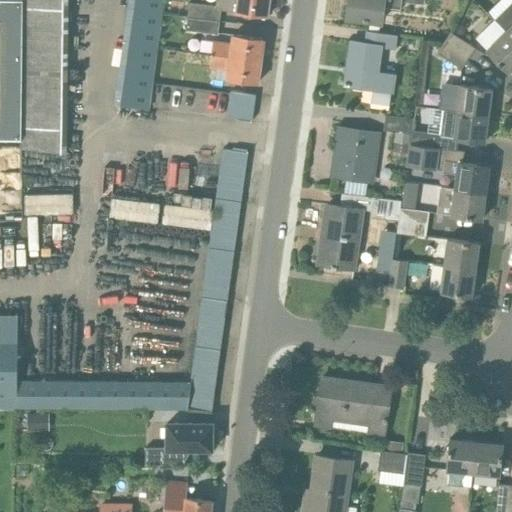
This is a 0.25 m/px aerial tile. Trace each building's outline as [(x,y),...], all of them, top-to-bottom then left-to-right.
[(0,0),(0,138),(22,139),(22,125),(23,0),(0,0)] [(267,17),(269,0),(216,0),(216,6),(190,2),(188,18),(220,22),(221,9),(237,11),(236,12),(267,17)] [(425,0),(349,0),(347,17),(381,22),(383,6),(400,9),(401,0),(403,0),(404,0),(404,2),(425,5),(425,0)] [(511,2),(495,20),(505,31),(511,37),(511,2)] [(188,18),(186,30),(218,35),(220,22),(188,18)] [(397,35),(368,31),(367,31),(365,43),(351,41),(345,85),(375,90),(373,101),(390,104),(391,92),(393,92),(395,75),(378,73),(382,47),(395,49),(397,35)] [(511,68),(511,37),(505,31),(486,49),(508,72),(511,68)] [(451,32),(445,41),(469,58),(474,49),(451,32)] [(215,43),(213,55),(261,62),(264,38),(233,34),(232,46),(215,43)] [(469,58),(445,41),(437,53),(461,69),(469,58)] [(261,62),(213,55),(212,67),(228,70),(227,80),(257,85),(261,62)] [(443,110),(488,115),(492,89),(460,85),(443,84),(440,110),(443,110)] [(229,103),(254,107),(256,94),(231,90),(229,103)] [(253,120),(254,107),(229,103),(227,117),(253,120)] [(411,131),(410,136),(409,144),(455,151),(457,138),(485,142),(488,115),(443,110),(440,134),(411,131)] [(385,115),(383,131),(394,133),(410,136),(411,131),(413,121),(385,115)] [(22,139),(22,149),(66,153),(66,122),(22,121),(22,125),(22,139)] [(373,181),(379,134),(338,128),(332,175),(346,177),(344,190),(367,193),(369,180),(373,181)] [(393,142),(390,157),(406,160),(409,144),(410,136),(394,133),(393,142)] [(464,152),(455,151),(409,144),(406,160),(405,166),(435,171),(436,170),(443,171),(442,173),(456,175),(454,188),(486,193),(489,166),(463,163),(464,152)] [(221,161),(246,164),(248,152),(223,148),(221,161)] [(220,173),(245,177),(246,164),(221,161),(220,173)] [(220,173),(218,186),(243,189),(245,177),(220,173)] [(401,194),(416,196),(418,183),(403,181),(401,194)] [(216,198),(241,201),(243,189),(218,186),(216,198)] [(482,219),(486,193),(454,188),(454,189),(440,187),(436,213),(482,219)] [(28,191),(28,212),(76,212),(76,192),(28,191)] [(398,216),(399,208),(400,203),(368,196),(342,193),(340,206),(327,204),(319,264),(332,266),(331,267),(354,270),(362,210),(366,210),(398,216)] [(159,222),(162,203),(116,195),(112,213),(159,222)] [(216,198),(214,210),(240,214),(241,201),(216,198)] [(429,212),(399,208),(398,216),(398,220),(427,225),(429,212)] [(238,226),(240,214),(214,210),(213,223),(238,226)] [(398,220),(396,233),(425,237),(427,225),(398,220)] [(211,235),(236,239),(238,226),(213,223),(211,235)] [(209,247),(234,251),(236,239),(211,235),(209,247)] [(448,239),(444,265),(475,269),(479,243),(448,239)] [(209,247),(208,260),(233,263),(234,251),(209,247)] [(375,271),(390,273),(392,258),(378,256),(375,271)] [(206,272),(231,276),(233,263),(208,260),(206,272)] [(393,262),(391,274),(389,285),(403,287),(407,264),(393,262)] [(475,269),(444,265),(440,292),(471,296),(475,269)] [(229,288),(231,276),(206,272),(204,284),(229,288)] [(204,284),(202,297),(228,300),(229,288),(204,284)] [(201,309),(226,313),(228,300),(202,297),(201,309)] [(224,325),(226,313),(201,309),(199,322),(224,325)] [(223,331),(224,325),(199,322),(197,334),(222,337),(223,331)] [(221,350),(222,337),(197,334),(196,346),(221,350)] [(0,408),(18,408),(18,379),(18,344),(0,343),(0,408)] [(219,362),(221,350),(196,346),(194,359),(219,362)] [(217,374),(219,362),(194,359),(192,371),(217,374)] [(215,387),(217,374),(192,371),(191,381),(190,383),(215,387)] [(384,434),(391,387),(322,377),(315,424),(331,426),(384,434)] [(187,410),(187,408),(189,396),(190,383),(191,381),(18,379),(18,408),(40,409),(48,409),(187,410)] [(214,399),(215,387),(190,383),(189,396),(214,399)] [(212,410),(214,399),(189,396),(187,408),(212,412),(212,410)] [(28,432),(50,432),(50,414),(28,414),(28,432)] [(185,449),(212,449),(212,444),(215,444),(215,428),(212,428),(212,423),(168,423),(168,449),(146,449),(146,464),(185,464),(185,449)] [(446,470),(473,473),(476,441),(450,438),(446,470)] [(387,440),(386,451),(402,453),(403,442),(387,440)] [(476,441),(473,473),(500,476),(503,444),(476,441)] [(402,453),(386,451),(380,451),(378,470),(404,475),(407,454),(402,453)] [(407,454),(404,475),(403,484),(422,486),(425,457),(407,454)] [(344,511),(352,460),(316,455),(311,498),(305,497),(302,511),(344,511)] [(403,484),(402,501),(420,503),(422,486),(403,484)] [(498,484),(495,511),(508,511),(510,485),(498,484)] [(210,511),(212,500),(186,498),(185,511),(166,509),(166,511),(210,511)]
